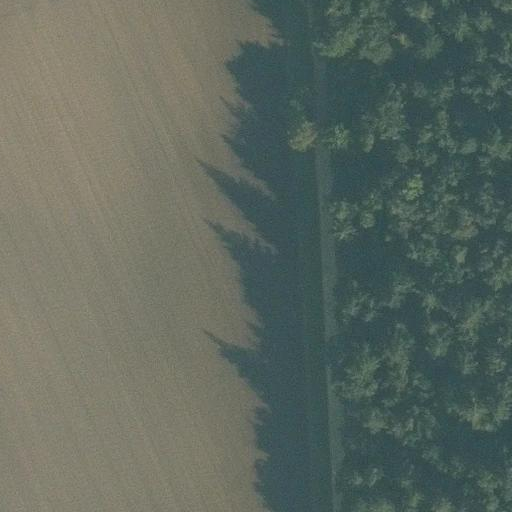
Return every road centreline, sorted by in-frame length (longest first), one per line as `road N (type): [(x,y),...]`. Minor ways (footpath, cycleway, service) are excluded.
road 1 (track): [(324,144),(342,511)]
road 2 (track): [(314,0),(324,144)]
